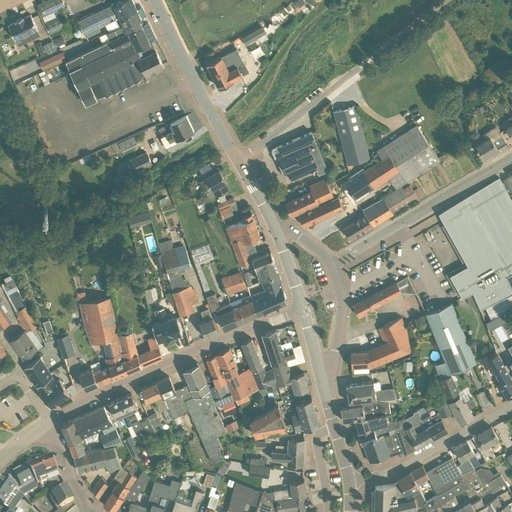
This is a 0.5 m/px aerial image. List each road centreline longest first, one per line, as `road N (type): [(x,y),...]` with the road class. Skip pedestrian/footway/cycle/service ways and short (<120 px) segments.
road 1 (unclassified): [(47,423),(177,357),(305,310)]
road 2 (residential): [(328,266),(511,160)]
road 3 (tertiary): [(238,161),(153,0)]
road 4 (residential): [(348,479),(373,476),(511,402)]
road 5 (residential): [(238,161),(344,79)]
road 6 (unclassified): [(344,79),(445,0)]
road 7 (residential): [(325,384),(339,300),(328,266)]
